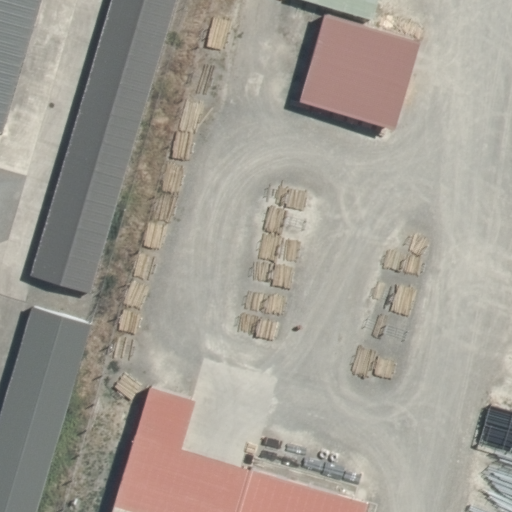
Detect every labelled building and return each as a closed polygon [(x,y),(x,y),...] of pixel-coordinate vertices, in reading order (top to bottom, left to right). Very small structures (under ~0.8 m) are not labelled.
[(0,0),(0,131),(9,135),(47,0),(0,0)] [(97,296),(183,0),(116,0),(34,276),(97,296)] [(301,0),(379,23),(385,0),(301,0)] [(430,44),(331,15),(304,104),(404,133),(430,44)] [(0,435),(0,511),(42,511),(97,327),(37,310),(0,435)] [(157,388),(120,511),(375,511),(377,506),(190,452),(205,403),(157,388)]
